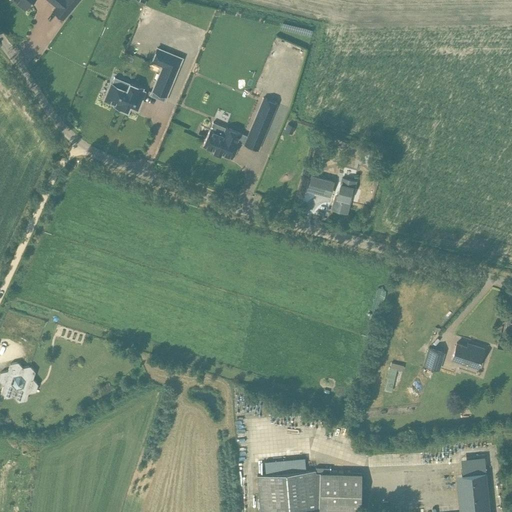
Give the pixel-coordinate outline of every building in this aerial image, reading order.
[(16,0),(17,1),(16,2),(24,9),(31,0),(16,0)] [(48,0),(56,7),(53,10),(63,19),(79,0),(48,0)] [(181,61),(182,58),(157,48),(152,62),(162,66),(151,94),(165,100),(181,61)] [(130,83),(127,90),(111,84),(104,100),(114,104),(115,105),(127,111),(130,105),(137,108),(144,91),(142,90),(143,89),(135,85),(130,83)] [(258,150),(278,103),(264,97),(244,144),(250,146),(258,150)] [(214,150),(213,152),(220,155),(221,153),(232,158),(239,141),(238,141),(241,133),(226,127),(223,134),(222,134),(210,129),(203,146),(211,149),(214,150)] [(333,181),(312,176),(308,189),(329,195),(333,181)] [(355,181),(342,178),(337,199),(335,198),(333,206),(347,210),(355,181)] [(474,348),(457,343),(451,359),(477,367),(484,348),(474,345),(474,348)] [(445,352),(428,346),(422,364),(439,370),(445,352)] [(23,367),(18,362),(10,363),(8,370),(1,372),(0,373),(0,381),(3,385),(1,392),(6,398),(13,396),(18,402),(26,400),(28,393),(36,391),(38,384),(33,378),(35,371),(30,366),(23,367)] [(384,388),(392,390),(398,368),(390,366),(384,388)] [(354,511),(350,462),(258,470),(261,511),(354,511)] [(489,511),(486,472),(485,472),(484,466),(462,468),(463,474),(462,474),(463,485),(465,511),(489,511)]
